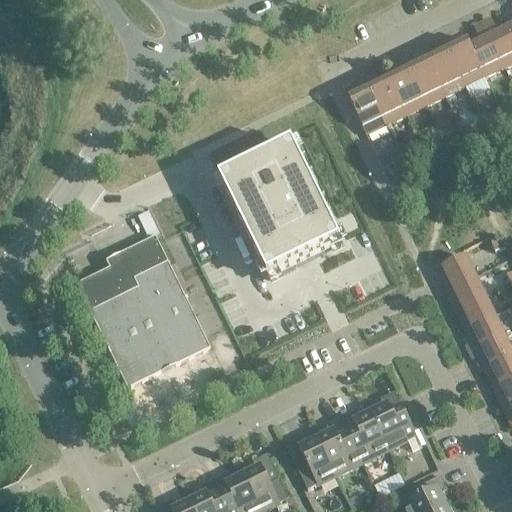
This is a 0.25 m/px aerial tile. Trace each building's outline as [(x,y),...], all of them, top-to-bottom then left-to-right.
[(490,19),(481,24),(486,34),(495,30),(490,19)] [(486,34),(481,24),(472,28),(477,38),(486,34)] [(511,66),(511,37),(508,30),(489,40),(504,71),(511,66)] [(454,46),(449,35),(440,40),(445,50),(454,46)] [(445,50),(440,40),(431,44),(436,54),(445,50)] [(504,71),(489,40),(470,49),(484,80),(504,71)] [(468,46),(448,56),(464,90),(484,80),(470,49),(468,46)] [(415,65),(410,55),(401,59),(406,69),(415,65)] [(464,90),(448,56),(428,66),(445,99),(464,90)] [(406,69),(401,59),(392,63),(398,73),(406,69)] [(445,99),(428,66),(409,75),(426,109),(445,99)] [(376,84),(371,73),(362,78),(367,88),(376,84)] [(426,109),(409,75),(390,85),(406,118),(426,109)] [(367,88),(362,78),(354,82),(359,92),(367,88)] [(406,118),(390,85),(370,94),(387,128),(406,118)] [(387,128),(370,94),(350,104),(366,138),(387,128)] [(293,147),(220,183),(268,282),(342,246),(293,147)] [(377,160),(381,169),(390,165),(385,156),(377,160)] [(148,214),(137,219),(143,232),(154,226),(148,214)] [(126,392),(209,352),(167,266),(154,240),(120,256),(120,257),(106,264),(109,271),(75,288),(88,315),(126,392)] [(505,250),(501,241),(491,246),(495,255),(505,250)] [(435,274),(445,294),(476,279),(466,259),(435,274)] [(485,299),(476,279),(445,294),(454,314),(485,299)] [(495,318),(485,299),(454,314),(464,333),(495,318)] [(504,338),(495,318),(464,333),(473,353),(504,338)] [(511,357),(511,353),(504,338),(473,353),(483,372),(511,357)] [(511,381),(511,357),(483,372),(492,391),(511,381)] [(511,405),(511,381),(492,391),(502,411),(511,405)] [(384,410),(371,416),(389,453),(407,444),(412,453),(421,449),(394,394),(380,401),(384,410)] [(511,405),(502,411),(511,431),(511,405)] [(354,414),(340,421),(362,466),(389,453),(371,416),(358,423),(354,414)] [(362,466),(340,421),(326,428),(330,436),(317,443),(335,479),(362,466)] [(307,493),(335,479),(317,443),(304,449),(300,441),(285,448),(307,493)] [(257,472),(243,479),(259,511),(267,511),(289,502),(267,457),(252,464),(257,472)] [(226,477),(212,484),(226,511),(259,511),(243,479),(230,485),(226,477)] [(447,492),(440,478),(395,500),(401,511),(440,511),(445,510),(439,497),(447,492)] [(226,511),(212,484),(199,490),(203,499),(190,505),(192,511),(226,511)] [(382,487),(375,490),(380,501),(391,495),(388,489),(382,487)] [(357,499),(347,504),(351,511),(357,511),(362,510),(357,499)] [(192,511),(190,505),(177,511),(172,503),(158,510),(158,511),(192,511)]
